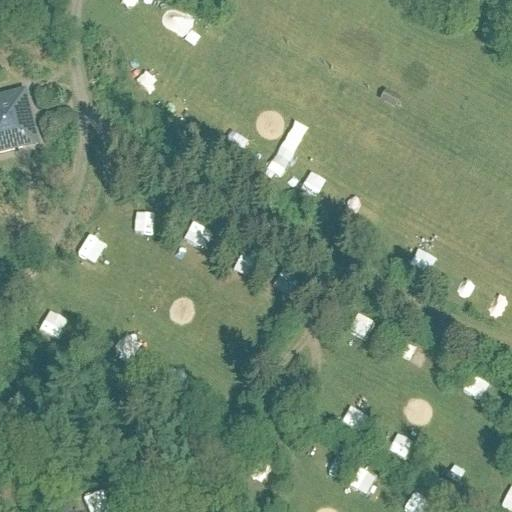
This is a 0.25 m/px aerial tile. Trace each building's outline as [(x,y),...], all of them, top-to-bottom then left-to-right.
[(24,96),(0,101),(0,156),(22,151),(33,132),(24,96)] [(33,132),(22,151),(37,147),(33,132)] [(226,242),(231,226),(209,219),(204,235),(226,242)] [(299,264),(289,285),(303,291),(312,270),(299,264)] [(377,309),(369,332),(384,337),(393,314),(377,309)] [(442,364),(451,340),(430,333),(422,357),(442,364)] [(492,398),(501,375),(488,370),(479,394),(492,398)] [(426,411),(441,413),(443,402),(427,400),(426,411)] [(33,412),(14,402),(2,425),(21,435),(33,412)] [(106,463),(117,438),(96,430),(85,455),(106,463)] [(383,460),(374,475),(395,487),(404,471),(383,460)] [(93,499),(98,511),(120,511),(128,509),(120,489),(93,499)]
